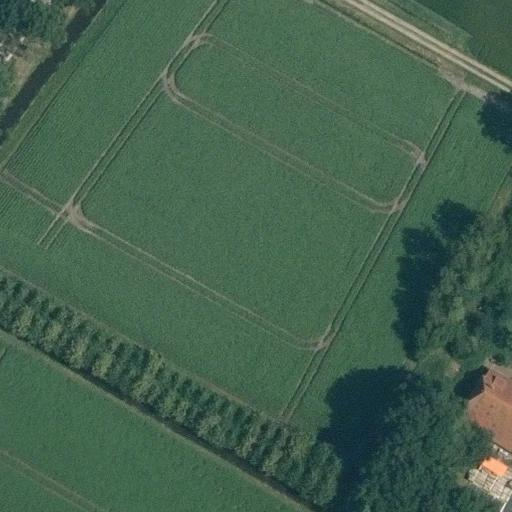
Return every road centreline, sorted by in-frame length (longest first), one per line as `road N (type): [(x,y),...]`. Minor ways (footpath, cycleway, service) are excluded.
road 1 (track): [(0,295),(345,492),(365,489),(427,387)]
road 2 (track): [(356,0),(511,87)]
